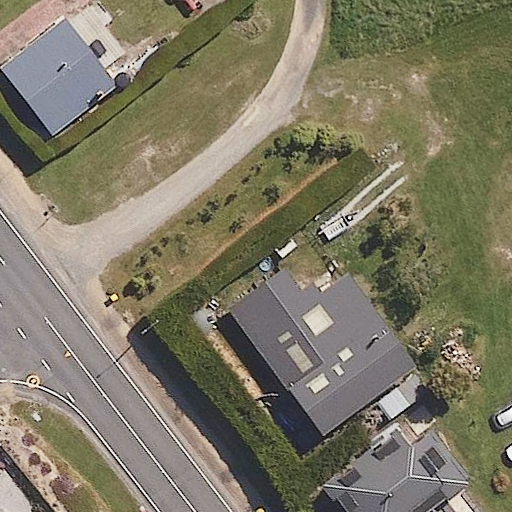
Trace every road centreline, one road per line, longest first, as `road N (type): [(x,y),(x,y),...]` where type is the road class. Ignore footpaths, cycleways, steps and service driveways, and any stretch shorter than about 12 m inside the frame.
road 1 (unknown): [(20,287),(367,6)]
road 2 (secondary): [(20,287),(197,511)]
